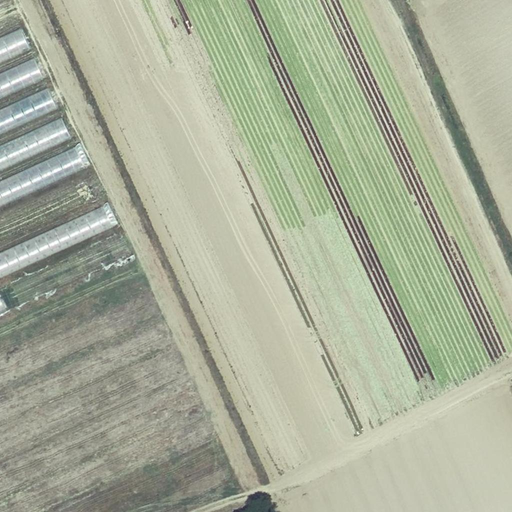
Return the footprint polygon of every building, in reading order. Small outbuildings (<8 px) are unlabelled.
[(21,0),(12,0),(0,5),(0,30),(29,18),(21,0)] [(0,41),(0,66),(37,51),(28,29),(0,41)] [(56,91),(0,113),(0,138),(65,113),(56,91)] [(0,172),(79,140),(70,118),(0,147),(0,172)] [(0,202),(90,168),(82,147),(2,178),(7,191),(0,193),(0,202)] [(5,235),(108,196),(100,175),(7,211),(11,220),(1,224),(5,235)] [(112,207),(0,253),(0,278),(120,229),(112,207)] [(57,265),(63,281),(112,263),(106,247),(57,265)] [(121,308),(9,351),(17,372),(129,329),(121,308)] [(159,323),(105,346),(113,367),(168,344),(159,323)] [(94,354),(79,357),(85,380),(99,376),(94,354)] [(162,381),(176,376),(169,354),(155,359),(162,381)] [(128,372),(137,393),(152,386),(143,365),(128,372)] [(53,375),(0,394),(0,418),(61,397),(53,375)] [(109,405),(122,399),(113,379),(100,385),(109,405)] [(190,380),(168,390),(177,411),(199,402),(190,380)] [(100,421),(110,442),(176,412),(167,391),(100,421)] [(92,393),(0,428),(0,452),(100,415),(92,393)] [(114,449),(123,471),(178,448),(169,427),(114,449)] [(26,478),(97,449),(89,428),(17,456),(26,478)] [(0,511),(31,511),(112,479),(103,458),(0,500),(0,511)] [(0,492),(15,486),(6,465),(0,467),(0,492)]
